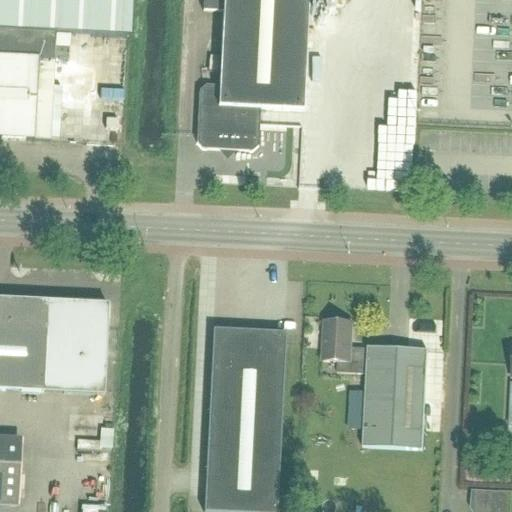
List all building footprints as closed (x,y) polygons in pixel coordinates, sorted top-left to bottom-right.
[(0,0),(0,142),(49,145),(53,64),(52,64),(54,38),(128,42),(130,0),(0,0)] [(203,0),(202,14),(222,15),(218,90),(205,89),(198,94),(196,146),(202,152),(222,153),(226,158),(231,154),(252,155),(258,149),(260,112),(302,114),(307,0),(203,0)] [(0,393),(43,395),(101,398),(106,306),(0,301),(0,393)] [(423,454),(429,353),(368,350),(368,352),(351,351),(352,325),(316,323),(316,325),(325,325),(323,364),(338,365),(337,376),(366,377),(362,450),(423,454)] [(204,511),(275,511),(285,336),(255,335),(212,333),(204,511)] [(104,458),(113,458),(114,429),(103,429),(102,439),(79,438),(79,448),(104,449),(104,458)] [(0,507),(18,509),(21,448),(0,446),(0,507)]
